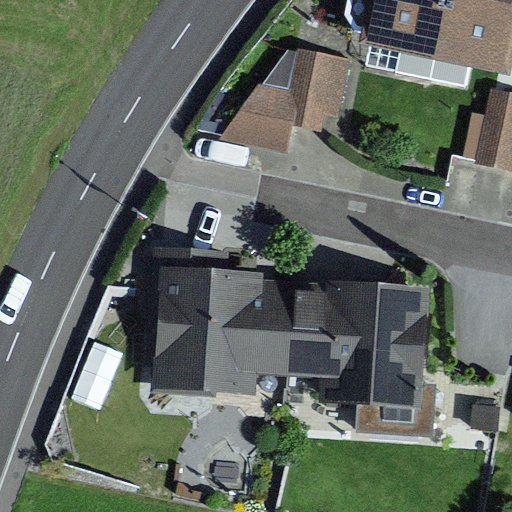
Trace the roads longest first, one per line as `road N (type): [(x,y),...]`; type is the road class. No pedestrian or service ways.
road 1 (tertiary): [(213,0),(88,186),(0,380)]
road 2 (residential): [(286,181),(511,233)]
road 3 (track): [(120,135),(159,155),(286,181)]
